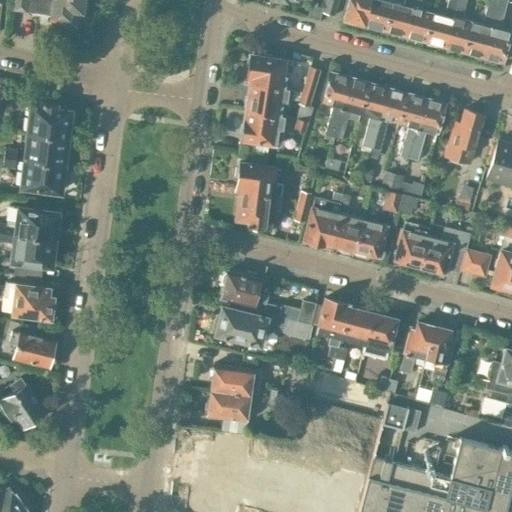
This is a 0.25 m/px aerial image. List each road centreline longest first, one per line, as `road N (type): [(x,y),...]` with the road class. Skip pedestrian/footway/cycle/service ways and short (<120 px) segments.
road 1 (tertiary): [(116,86),(65,467)]
road 2 (residential): [(183,231),(511,315)]
road 3 (residential): [(511,96),(213,8)]
road 4 (tertiary): [(150,487),(183,231)]
road 5 (tertiary): [(183,231),(201,100)]
road 6 (residential): [(116,86),(0,52)]
